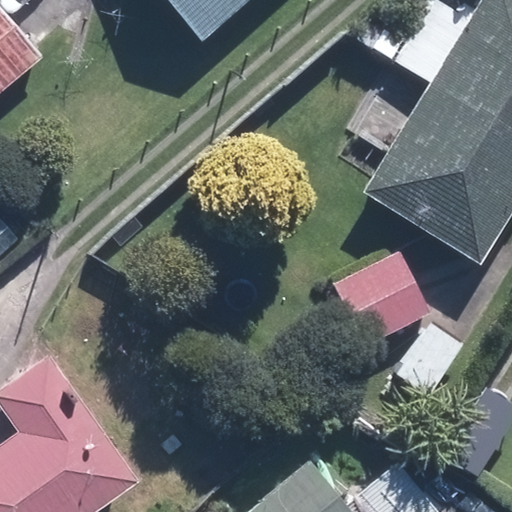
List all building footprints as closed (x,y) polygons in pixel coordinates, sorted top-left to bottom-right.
[(235,0),(171,0),(199,32),(235,0)] [(481,259),(511,207),(511,0),(479,0),(364,188),(481,259)] [(429,77),(467,14),(443,0),(432,0),(397,58),(429,77)] [(0,86),(41,57),(0,2),(0,86)] [(0,251),(19,234),(0,212),(0,251)] [(430,305),(397,245),(330,281),(362,342),(430,305)] [(464,338),(433,316),(396,371),(427,392),(464,338)] [(0,511),(85,511),(139,475),(52,350),(0,385),(0,391),(24,426),(0,441),(0,511)] [(511,420),(511,398),(484,381),(442,447),(481,470),(511,420)] [(355,511),(309,454),(235,511),(355,511)] [(442,511),(400,459),(347,500),(356,511),(442,511)]
